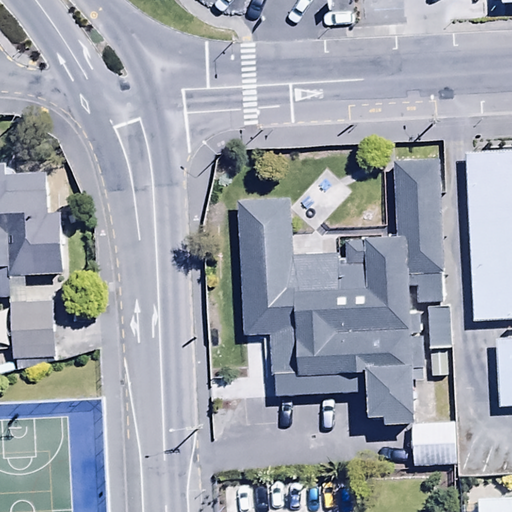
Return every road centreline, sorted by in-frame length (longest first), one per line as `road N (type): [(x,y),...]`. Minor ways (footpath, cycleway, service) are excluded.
road 1 (tertiary): [(123,93),(152,179),(167,511)]
road 2 (unclassified): [(511,74),(123,93)]
road 3 (residential): [(123,93),(0,80)]
